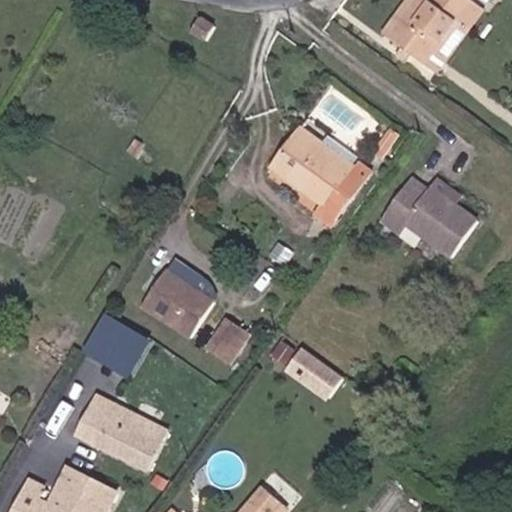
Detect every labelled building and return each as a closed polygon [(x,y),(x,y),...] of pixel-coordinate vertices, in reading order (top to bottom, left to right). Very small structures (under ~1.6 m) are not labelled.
[(399,0),(376,30),(386,37),(413,0),(399,0)] [(413,0),(386,37),(399,45),(395,50),(404,56),(408,51),(417,58),(450,12),(465,22),(477,0),(413,0)] [(431,67),(465,22),(450,12),(417,58),(431,67)] [(313,157),(317,151),(296,136),(273,169),(293,184),(289,190),(320,211),(343,177),(313,157)] [(407,215),(458,250),(485,212),(434,177),(429,183),(414,173),(385,215),(400,226),(407,215)] [(166,272),(142,307),(190,337),(214,302),(166,272)] [(153,339),(107,313),(83,357),(129,382),(153,339)] [(252,336),(227,319),(207,348),(233,365),(252,336)] [(305,346),(289,370),(332,399),(348,375),(305,346)] [(120,433),(129,417),(96,399),(87,415),(120,433)] [(120,433),(87,415),(76,436),(147,474),(167,437),(129,417),(120,433)] [(25,481),(9,511),(106,511),(115,495),(67,471),(50,507),(37,500),(42,490),(25,481)] [(263,491),(245,511),(282,511),(284,509),(263,491)]
